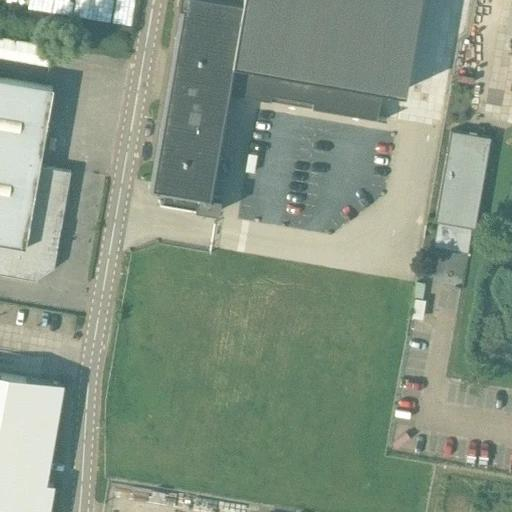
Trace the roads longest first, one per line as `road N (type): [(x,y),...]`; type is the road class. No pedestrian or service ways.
road 1 (unknown): [(118,205),(305,243),(355,248),(383,239),(407,221),(425,176),(455,0)]
road 2 (tertiary): [(76,511),(92,357),(154,0)]
